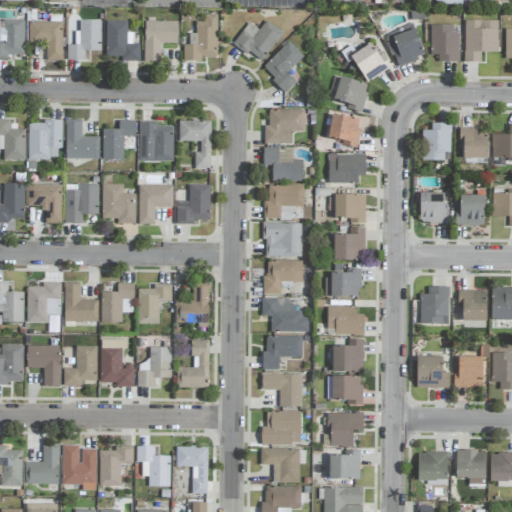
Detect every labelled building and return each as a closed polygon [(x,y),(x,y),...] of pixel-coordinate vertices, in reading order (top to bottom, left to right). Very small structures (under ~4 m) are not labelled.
[(183,62),(201,62),(201,57),(216,58),(217,15),(204,15),(204,22),(196,22),(195,46),(183,45),(183,62)] [(23,20),(5,20),(4,42),(0,42),(0,59),(8,60),(8,55),(22,55),(23,20)] [(283,34),(266,20),(258,31),(249,23),(233,42),(259,63),(283,34)] [(67,61),(84,61),(84,52),(100,51),(100,21),(79,21),(79,45),(66,45),(67,61)] [(177,22),(144,21),(143,62),(160,62),(160,43),(177,44),(177,22)] [(464,63),(480,62),(480,53),(497,52),(497,21),(464,21),(464,63)] [(62,22),(28,22),(28,44),(46,44),(46,61),(61,61),(62,22)] [(139,61),(138,44),(133,44),(132,32),(127,32),(126,22),(105,22),(106,57),(123,56),(123,61),(139,61)] [(424,57),(413,25),(384,35),(395,67),(424,57)] [(458,62),(458,33),(453,33),(453,25),(432,26),(432,63),(458,62)] [(287,73),(303,57),(288,42),(261,68),(284,93),(295,82),(287,73)] [(388,68),(371,43),(350,57),(366,82),(388,68)] [(368,85),(340,77),(333,100),(347,104),(345,109),(360,113),(368,85)] [(304,111),(268,110),(268,126),(264,125),(264,144),(291,145),(291,132),(303,132),(304,111)] [(355,149),(360,120),(332,114),(327,138),(343,141),(342,146),(355,149)] [(27,159),(57,160),(57,149),(61,149),(61,121),(42,120),(42,124),(28,124),(27,159)] [(65,159),(99,160),(99,137),(81,137),(81,120),(65,120),(65,159)] [(24,130),(16,130),(16,121),(0,121),(0,136),(3,137),(2,160),(24,160),(24,130)] [(103,130),(102,159),(122,160),(123,137),(134,137),(134,121),(119,121),(119,130),(103,130)] [(209,169),(210,121),(178,121),(178,142),(200,142),(199,153),(193,153),(193,169),(209,169)] [(172,126),(157,127),(157,122),(138,122),(138,162),(172,162),(172,126)] [(444,161),(444,153),(450,153),(450,124),(431,123),(431,131),(422,131),(421,161),(444,161)] [(508,135),(492,134),(491,159),(511,159),(511,124),(508,125),(508,135)] [(487,159),(487,129),(459,129),(458,144),(463,144),(462,158),(487,159)] [(292,148),(263,148),(263,181),(302,182),(302,160),(291,160),(292,148)] [(357,184),(357,176),(364,176),(365,155),(336,155),(336,161),(328,161),(327,184),(357,184)] [(23,219),(24,184),(3,184),(2,205),(0,205),(0,223),(8,224),(8,219),(23,219)] [(60,224),(61,185),(27,184),(26,208),(45,208),(44,224),(60,224)] [(64,224),(82,224),(82,215),(97,215),(98,185),(64,185),(64,224)] [(134,195),(122,194),(122,185),(101,185),(101,220),(116,220),(116,224),(134,224),(134,195)] [(209,220),(209,185),(188,185),(188,208),(175,208),(175,225),(193,225),(193,220),(209,220)] [(138,186),(138,225),(154,224),(154,208),(172,208),(172,186),(138,186)] [(303,186),(269,186),(268,200),(263,200),(263,219),(280,220),(280,212),(294,212),(295,207),(302,207),(303,186)] [(448,224),(448,207),(443,207),(443,193),(419,193),(419,224),(448,224)] [(511,193),(491,193),(491,217),(507,217),(507,227),(511,226),(511,193)] [(365,196),(334,195),(334,219),(349,219),(349,223),(364,224),(365,196)] [(483,226),(483,196),(459,195),(459,226),(483,226)] [(301,225),(263,224),(263,258),(300,258),(301,225)] [(333,235),(333,261),(364,261),(364,228),(348,228),(348,235),(333,235)] [(302,262),(266,261),(266,277),(262,277),(262,294),(280,295),(280,282),(302,283),(302,262)] [(324,297),(357,298),(357,289),(360,289),(361,269),(349,269),(349,275),(324,275),(324,297)] [(23,293),(7,292),(7,283),(0,283),(0,312),(1,313),(1,322),(22,323),(23,293)] [(59,316),(60,283),(41,283),(41,287),(26,287),(25,323),(47,323),(47,316),(59,316)] [(97,301),(79,300),(80,283),(64,283),(63,322),(97,323),(97,301)] [(100,323),(121,323),(121,313),(132,313),(133,284),(117,284),(117,293),(100,292),(100,323)] [(175,323),(197,323),(197,335),(207,335),(208,284),(192,284),(192,302),(175,302),(175,323)] [(171,285),(153,285),(153,289),(137,289),(137,324),(158,325),(158,303),(170,303),(171,285)] [(448,288),(429,287),(429,295),(420,295),(419,324),(448,325),(448,288)] [(511,288),(491,288),(491,320),(511,320),(511,288)] [(486,321),(486,291),(457,291),(458,307),(461,307),(462,322),(486,321)] [(291,299),(261,298),(261,316),(270,317),(269,332),(307,333),(308,318),(300,318),(301,312),(290,311),(291,299)] [(356,307),(326,307),(326,329),(334,329),(334,335),(363,336),(363,315),(356,315),(356,307)] [(301,337),(263,336),(263,370),(286,370),(286,357),(301,358),(301,337)] [(332,347),(332,373),(363,372),(362,339),(347,339),(348,346),(332,347)] [(126,341),(100,340),(99,383),(115,383),(115,387),(133,388),(133,365),(122,365),(122,349),(126,349),(126,341)] [(208,388),(208,341),(191,341),(192,368),(176,368),(176,389),(208,388)] [(23,346),(1,345),(0,355),(0,383),(22,384),(23,346)] [(26,368),(43,368),(43,387),(59,387),(59,347),(26,346),(26,368)] [(96,347),(76,346),(75,369),(63,369),(63,386),(80,386),(80,381),(96,381),(96,347)] [(170,378),(170,347),(148,348),(148,371),(136,371),(137,388),(154,387),(154,378),(170,378)] [(498,390),(511,390),(511,353),(491,353),(491,383),(498,383),(498,390)] [(449,389),(449,373),(442,373),(442,357),(416,357),(416,388),(449,389)] [(457,373),(453,373),(453,387),(481,387),(482,358),(457,357),(457,373)] [(300,407),(301,374),(260,374),(260,390),(279,390),(279,407),(300,407)] [(361,377),(327,377),(326,400),(346,401),(346,405),(361,405),(361,377)] [(300,412),(266,412),(266,427),(260,427),(260,445),(299,445),(300,412)] [(352,447),(352,431),(363,430),(362,413),(327,414),(328,448),(352,447)] [(0,464),(1,486),(22,486),(21,450),(5,451),(5,446),(0,446),(0,464)] [(24,484),(57,485),(58,446),(42,446),(41,463),(24,462),(24,484)] [(96,450),(79,449),(79,446),(62,446),(61,485),(82,485),(81,490),(95,491),(96,450)] [(98,486),(119,486),(120,467),(132,467),(132,447),(115,447),(115,451),(99,451),(98,486)] [(169,456),(153,456),(153,447),(136,447),(135,463),(141,463),(140,477),(148,477),(148,487),(169,488),(169,456)] [(175,467),(191,468),(191,494),(206,495),(207,448),(176,447),(175,467)] [(298,484),(299,465),(304,465),(305,450),(260,449),(259,465),(273,465),(273,483),(298,484)] [(359,451),(342,451),(342,455),(328,456),(328,480),(359,479),(359,451)] [(447,453),(418,453),(417,482),(446,482),(447,453)] [(511,453),(489,453),(489,481),(511,481),(511,453)] [(300,487),(263,487),(262,511),(276,511),(276,510),(299,510),(300,487)] [(360,511),(361,488),(318,488),(318,498),(323,498),(322,511),(360,511)] [(205,511),(205,503),(191,503),(191,511),(205,511)]
